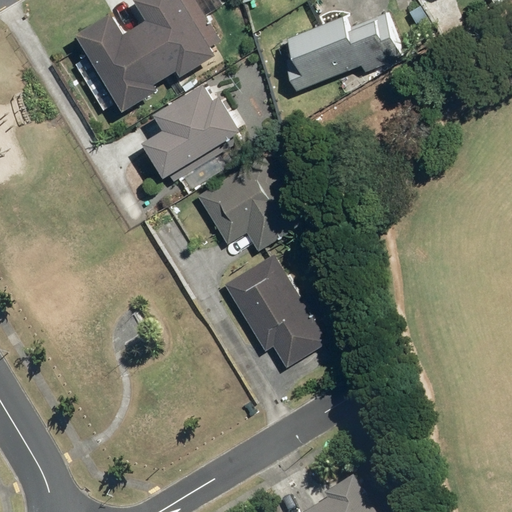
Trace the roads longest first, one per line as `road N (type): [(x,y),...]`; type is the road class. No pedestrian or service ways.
road 1 (residential): [(356,394),(158,511)]
road 2 (residential): [(56,511),(37,457),(0,398)]
